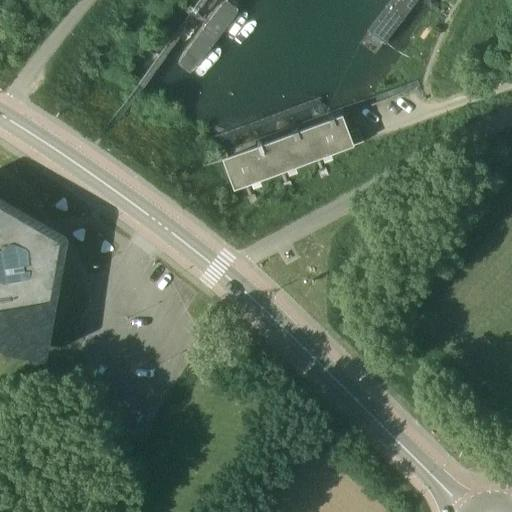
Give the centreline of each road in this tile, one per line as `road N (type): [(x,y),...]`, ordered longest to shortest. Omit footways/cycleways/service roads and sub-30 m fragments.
road 1 (tertiary): [(465,511),(218,270),(0,115)]
road 2 (unclassified): [(0,115),(89,0)]
